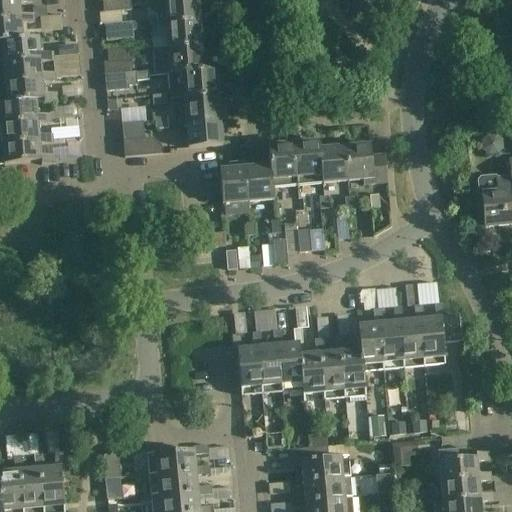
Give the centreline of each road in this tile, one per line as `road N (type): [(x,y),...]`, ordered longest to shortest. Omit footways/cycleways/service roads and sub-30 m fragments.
road 1 (residential): [(78,0),(100,152),(134,210),(143,301)]
road 2 (residential): [(143,301),(285,288),(359,265),(429,215)]
road 3 (residential): [(429,215),(413,145),(413,74),(420,44),(447,0)]
road 4 (residential): [(511,393),(446,237),(429,215)]
road 5 (residential): [(148,398),(160,432),(234,433),(240,511)]
road 6 (residential): [(0,410),(148,398)]
